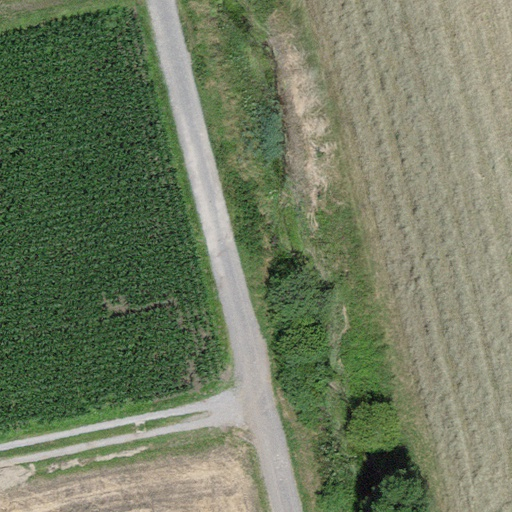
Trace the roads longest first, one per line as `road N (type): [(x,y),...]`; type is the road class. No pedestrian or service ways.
road 1 (track): [(153,0),(279,511)]
road 2 (track): [(0,418),(243,364)]
